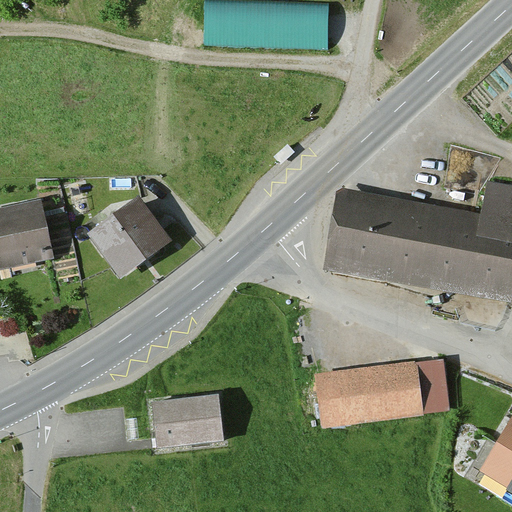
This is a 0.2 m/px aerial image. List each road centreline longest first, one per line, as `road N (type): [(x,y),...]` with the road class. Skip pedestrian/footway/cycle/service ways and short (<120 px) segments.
road 1 (track): [(368,52),(293,42),(177,57),(39,31),(0,33)]
road 2 (residential): [(511,368),(311,286),(252,240)]
road 3 (secondary): [(43,388),(252,240)]
road 4 (secondary): [(354,145),(511,0)]
road 5 (residential): [(354,145),(377,0)]
road 6 (secondary): [(252,240),(354,145)]
road 7 (residential): [(32,511),(43,388)]
